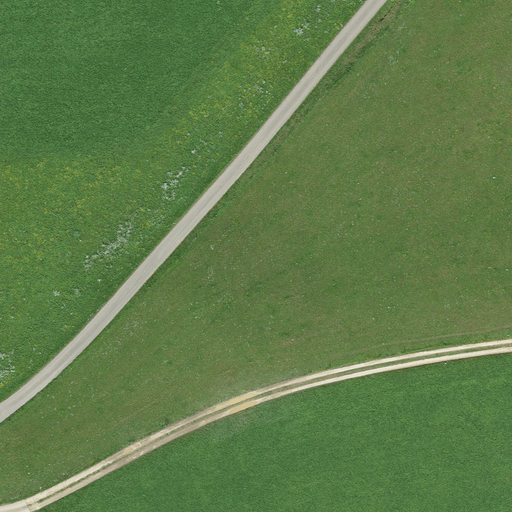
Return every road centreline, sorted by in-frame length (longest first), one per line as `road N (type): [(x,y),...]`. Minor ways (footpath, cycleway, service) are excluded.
road 1 (track): [(0,412),(82,341),(378,0)]
road 2 (track): [(511,344),(258,395),(8,511)]
